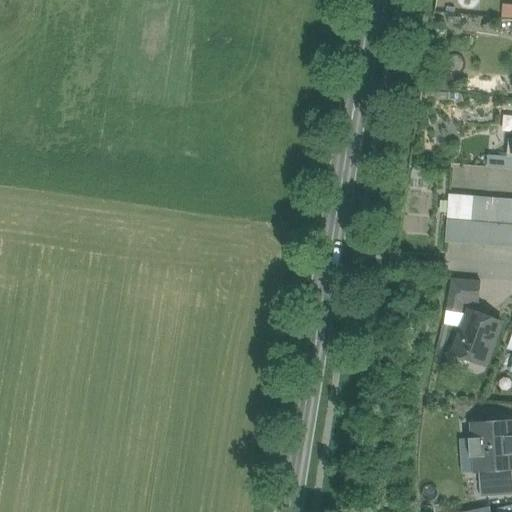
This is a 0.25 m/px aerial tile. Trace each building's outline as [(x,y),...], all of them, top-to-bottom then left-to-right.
[(441,94),(441,102),(461,104),(461,96),(441,94)] [(465,157),(455,156),(454,165),(464,166),(465,157)] [(493,169),(511,170),(511,162),(494,161),(493,169)] [(426,181),(414,180),(413,193),(425,194),(426,181)] [(462,196),(450,195),(448,218),(460,219),(462,196)] [(475,197),(462,196),(460,219),(473,220),(475,197)] [(487,198),(475,197),(473,220),(485,221),(487,198)] [(499,199),(487,198),(485,221),(497,222),(499,199)] [(511,200),(499,199),(497,222),(509,223),(511,200)] [(460,222),(448,221),(446,243),(458,244),(460,222)] [(472,223),(460,222),(458,244),(471,245),(472,223)] [(485,224),(472,223),(471,245),(483,246),(485,224)] [(497,225),(485,224),(483,246),(495,247),(497,225)] [(509,226),(497,225),(495,247),(507,248),(509,226)] [(503,323),(469,311),(453,354),(487,366),(503,323)] [(511,420),(472,423),(473,439),(470,439),(471,458),(474,458),(475,473),(480,472),(511,470),(511,420)] [(511,470),(480,472),(481,497),(511,495),(511,470)]
